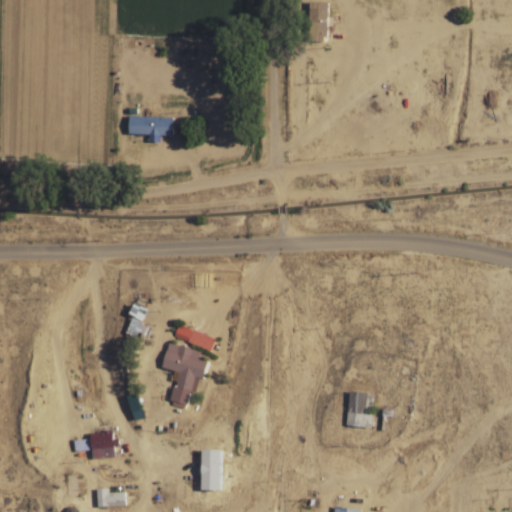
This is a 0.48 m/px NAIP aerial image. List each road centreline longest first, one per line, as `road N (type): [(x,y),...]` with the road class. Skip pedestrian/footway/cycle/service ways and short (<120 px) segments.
road 1 (tertiary): [(0,182),(137,192),(511,150)]
road 2 (tertiary): [(511,255),(365,238),(0,249)]
road 3 (track): [(282,171),(287,239),(268,417),(281,505)]
road 4 (track): [(281,505),(511,408)]
road 5 (track): [(282,171),(278,0)]
